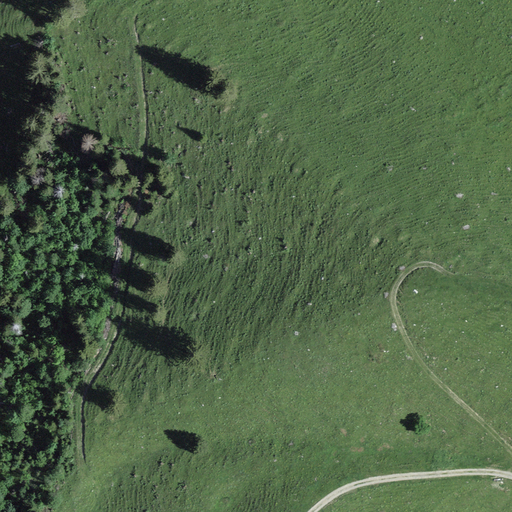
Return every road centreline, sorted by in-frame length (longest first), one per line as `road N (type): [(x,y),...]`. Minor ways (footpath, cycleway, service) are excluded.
road 1 (track): [(511,448),(433,375),(408,338),(394,296),(402,275),(426,263),(511,286)]
road 2 (track): [(314,511),(345,488),(388,476),(480,468),(511,474)]
